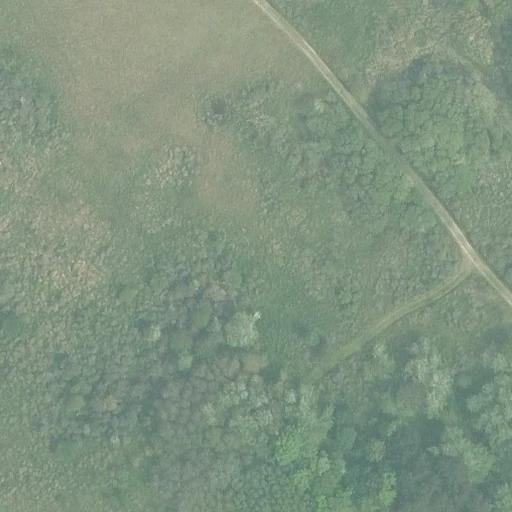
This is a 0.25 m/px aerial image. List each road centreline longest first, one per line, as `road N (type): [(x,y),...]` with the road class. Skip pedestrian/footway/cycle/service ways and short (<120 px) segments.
road 1 (track): [(467,249),(462,268),(435,298),(396,312),(311,374),(267,420),(147,511)]
road 2 (track): [(262,0),(511,304)]
